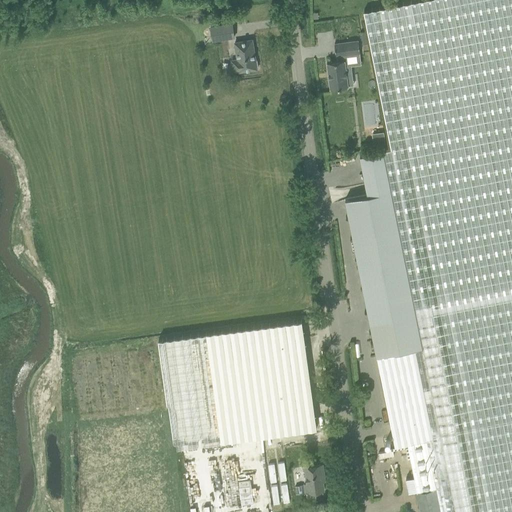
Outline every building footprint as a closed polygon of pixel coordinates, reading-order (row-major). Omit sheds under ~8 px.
[(368,198),(345,202),(376,361),(380,361),(394,446),(407,444),(417,492),(415,492),(418,511),(511,511),(511,0),(427,0),(364,13),(392,147),(359,153),(368,198)] [(233,25),(211,28),(212,41),(235,37),(233,25)] [(252,40),(234,43),(237,59),(231,60),(233,71),(239,70),(239,71),(257,69),(256,66),(258,66),(257,60),(255,60),(252,40)] [(344,55),(349,55),(349,53),(359,52),(358,40),(334,43),(336,56),(337,56),(338,61),(327,62),(330,88),(348,86),(346,75),(351,74),(350,65),(345,66),(344,55)] [(383,131),(371,133),(373,145),(385,144),(383,131)] [(302,319),(158,339),(173,448),(316,428),(302,319)] [(152,343),(70,352),(78,418),(160,409),(152,343)] [(284,462),(278,463),(280,480),(286,480),(284,462)] [(274,463),(268,464),(271,482),(277,481),(274,463)] [(306,483),(304,484),(305,492),(323,490),(322,481),(324,481),(322,464),(304,467),(306,483)] [(287,484),(281,484),(283,502),(289,501),(287,484)] [(277,485),(271,486),(273,504),(279,503),(277,485)] [(302,485),(295,486),(296,494),(303,493),(302,485)]
